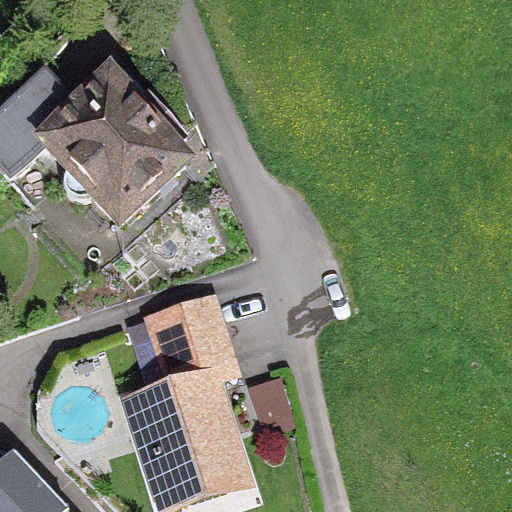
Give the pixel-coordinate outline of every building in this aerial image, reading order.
[(142,92),(110,58),(73,94),(46,65),(0,107),(0,165),(12,179),(46,147),(120,225),(196,153),(182,137),(142,92)] [(148,87),(142,92),(182,137),(187,132),(148,87)] [(216,295),(146,318),(167,380),(119,395),(157,511),(184,511),(258,488),(223,382),(242,376),(216,295)] [(279,378),(250,387),(266,437),(295,427),(279,378)] [(6,457),(0,450),(0,511),(64,511),(69,508),(14,449),(6,457)]
